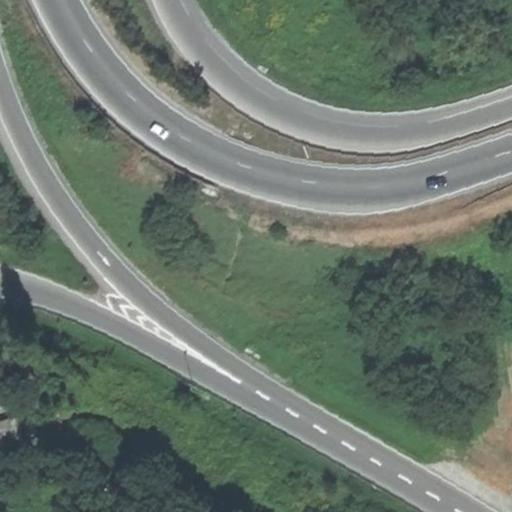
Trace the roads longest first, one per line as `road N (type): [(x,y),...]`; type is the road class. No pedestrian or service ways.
road 1 (trunk): [(0,77),(35,154),(111,266),(236,367),(377,459)]
road 2 (trunk): [(62,0),(118,82),(157,120),(280,177),(396,185),(511,151)]
road 3 (trunk): [(0,281),(115,323),(377,459)]
road 4 (trunk): [(511,107),(425,135),(324,130),(253,100),(201,48),(169,0)]
